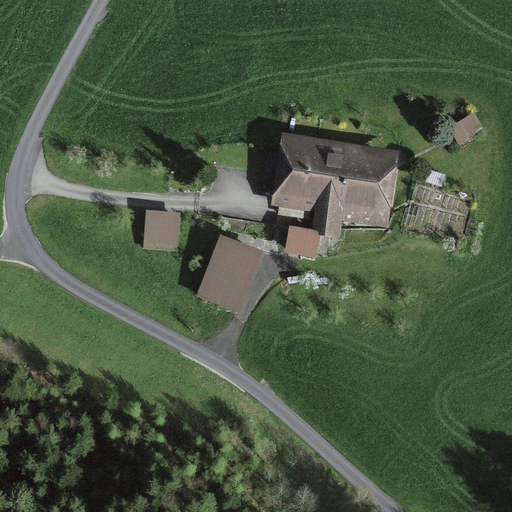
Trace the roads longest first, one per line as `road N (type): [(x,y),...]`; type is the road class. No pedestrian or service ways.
road 1 (track): [(27,245),(67,279),(254,384),(402,511)]
road 2 (track): [(102,0),(19,167),(16,213),(27,245)]
road 3 (track): [(19,167),(95,193),(252,205)]
